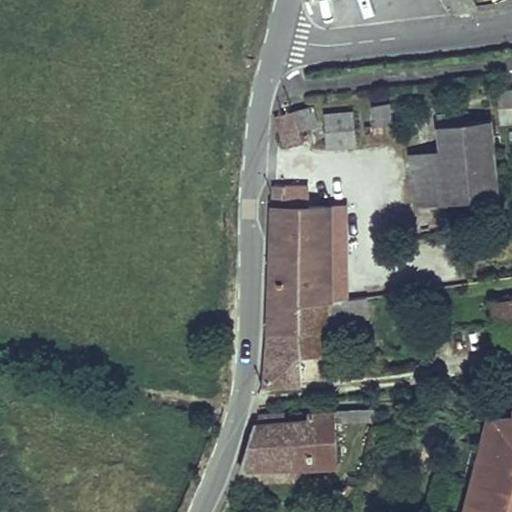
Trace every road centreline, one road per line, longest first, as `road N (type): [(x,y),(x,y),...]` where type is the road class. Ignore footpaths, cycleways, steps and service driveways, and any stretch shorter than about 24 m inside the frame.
road 1 (unclassified): [(274,43),(256,160),(255,323),(217,511)]
road 2 (residential): [(274,43),(322,47),(511,24)]
